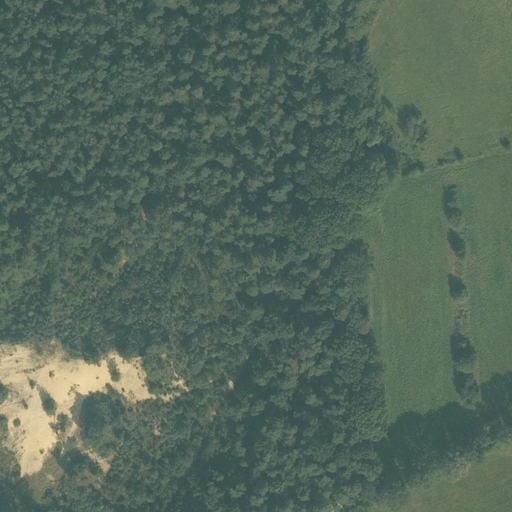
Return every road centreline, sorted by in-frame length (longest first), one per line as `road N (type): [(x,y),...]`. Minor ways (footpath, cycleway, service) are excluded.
road 1 (track): [(341,0),(340,108),(266,253),(267,302),(180,500),(153,511)]
road 2 (track): [(511,417),(318,511)]
road 3 (track): [(180,500),(285,482),(369,482)]
